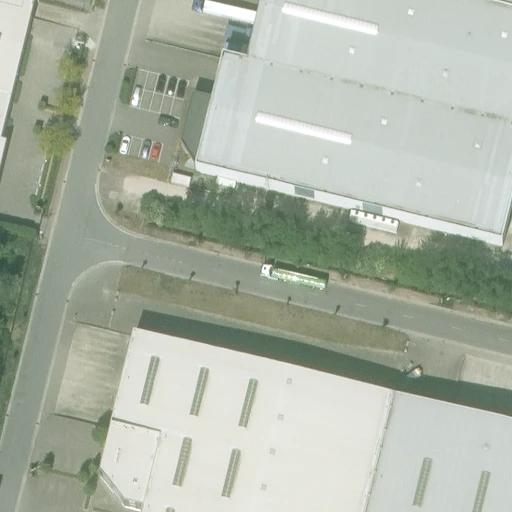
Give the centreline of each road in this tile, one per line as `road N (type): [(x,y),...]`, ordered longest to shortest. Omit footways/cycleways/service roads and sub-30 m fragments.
road 1 (unclassified): [(511,345),(67,236)]
road 2 (unclassified): [(67,236),(0,508)]
road 3 (unclassified): [(125,0),(67,236)]
